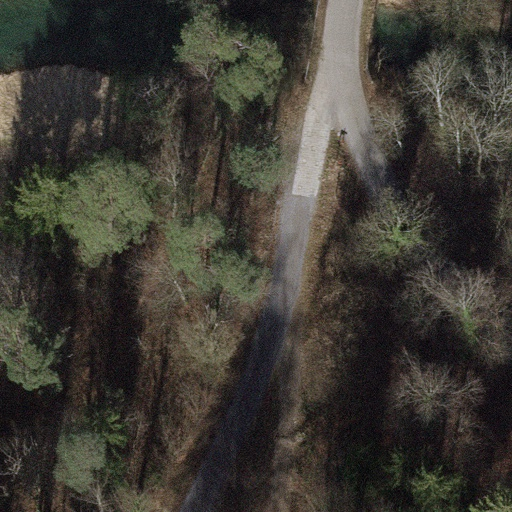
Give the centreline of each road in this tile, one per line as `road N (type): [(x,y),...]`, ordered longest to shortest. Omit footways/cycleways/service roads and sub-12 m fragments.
road 1 (track): [(195,511),(272,327),(341,25)]
road 2 (track): [(511,344),(453,288),(396,210),(347,93),(341,25)]
